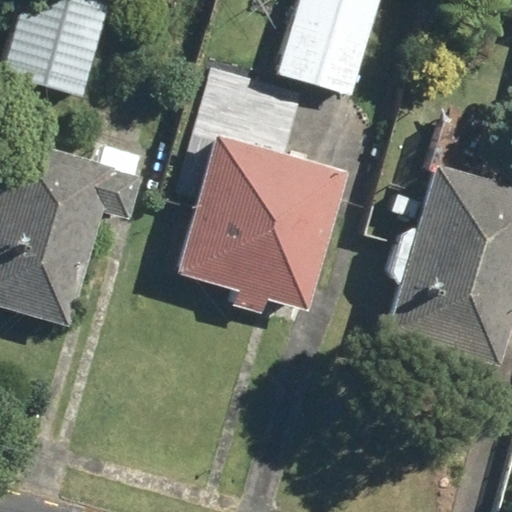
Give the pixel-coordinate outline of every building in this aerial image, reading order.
[(108,0),(11,0),(0,37),(0,68),(78,94),(108,0)] [(378,0),(293,0),(275,68),(355,89),(378,0)] [(343,165),(278,148),(282,135),(201,111),(178,187),(198,193),(177,272),(233,287),(230,299),(263,308),(266,295),(305,306),(343,165)] [(0,300),(65,319),(99,205),(125,213),(137,171),(132,170),(138,151),(100,139),(94,158),(10,133),(0,166),(0,300)] [(511,309),(511,181),(434,158),(382,328),(496,363),(511,309)]
